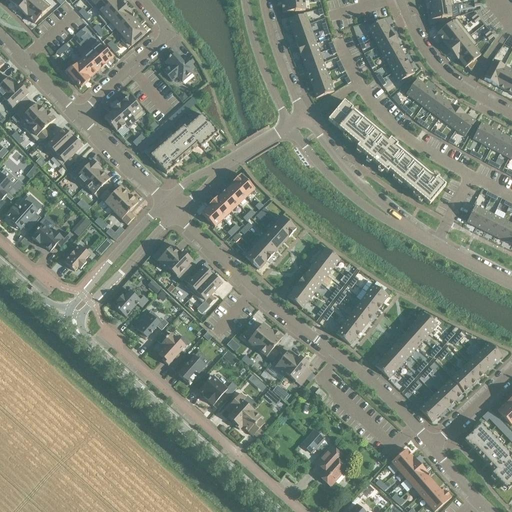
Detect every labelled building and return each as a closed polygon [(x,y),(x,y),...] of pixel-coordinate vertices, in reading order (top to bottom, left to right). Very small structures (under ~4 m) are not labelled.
[(26,0),(11,0),(10,2),(18,9),(26,0)] [(26,17),(41,0),(26,0),(18,9),(26,17)] [(42,15),(50,6),(43,0),(41,0),(26,17),(35,24),(41,17),(43,16),(42,15)] [(95,6),(101,0),(84,0),(92,9),(95,7),(95,6)] [(102,14),(117,0),(101,0),(95,6),(95,7),(101,14),(102,14)] [(109,22),(125,8),(117,0),(102,14),(101,14),(98,17),(106,26),(109,23),(109,22)] [(303,0),(302,0),(281,2),(282,13),(294,12),(296,12),(305,11),(303,0)] [(452,0),(428,0),(430,9),(453,6),(452,0)] [(453,6),(430,9),(431,20),(451,18),(450,9),(450,7),(453,6)] [(116,30),(132,16),(125,8),(109,22),(109,23),(116,30)] [(306,15),(288,21),(291,31),(309,25),(306,15)] [(123,38),(138,25),(132,18),(133,17),(132,16),(116,30),(123,38)] [(450,24),(437,34),(444,43),(463,28),(456,19),(450,24)] [(384,20),(367,29),(372,38),(389,29),(384,20)] [(146,33),(138,25),(123,38),(120,40),(128,49),(146,33)] [(309,25),(291,31),(295,41),(313,34),(309,25)] [(463,28),(444,43),(450,52),(470,36),(463,28)] [(389,29),(372,38),(377,47),(394,38),(389,29)] [(313,34),(295,41),(298,50),(316,44),(313,34)] [(470,36),(450,52),(457,60),(477,45),(470,36)] [(394,38),(377,47),(382,56),(399,47),(394,38)] [(97,40),(89,48),(105,66),(105,65),(113,58),(97,40)] [(316,44),(298,50),(302,60),(320,53),(316,44)] [(477,45),(457,60),(457,61),(458,60),(465,68),(480,56),(473,48),(477,45)] [(399,47),(382,56),(387,65),(404,56),(399,47)] [(105,66),(89,48),(80,55),(81,56),(96,73),(100,69),(101,70),(105,66),(105,65),(105,66)] [(163,71),(171,82),(177,77),(181,83),(192,74),(190,71),(193,68),(191,66),(194,63),(190,58),(187,60),(184,58),(181,60),(175,53),(170,58),(170,57),(167,59),(168,60),(164,62),(168,67),(163,71)] [(320,53),(302,60),(305,70),(323,63),(320,53)] [(81,56),(73,63),(75,66),(76,66),(88,80),(89,80),(96,73),(81,56)] [(404,56),(387,65),(393,74),(409,65),(404,56)] [(493,62),(484,80),(494,86),(503,67),(493,62)] [(323,63),(305,70),(309,79),(327,73),(323,63)] [(409,65),(393,74),(398,83),(414,74),(409,65)] [(76,66),(75,66),(67,73),(81,88),(89,81),(89,80),(88,80),(76,66)] [(503,67),(494,86),(499,88),(503,90),(511,73),(511,71),(504,68),(504,67),(503,67)] [(327,73),(309,79),(312,89),(330,83),(327,73)] [(511,73),(503,90),(511,94),(511,73)] [(4,100),(18,87),(17,86),(9,78),(6,80),(2,76),(0,77),(0,104),(4,101),(4,100)] [(417,79),(406,95),(414,101),(426,86),(417,79)] [(330,83),(312,89),(316,99),(334,92),(330,83)] [(25,97),(28,94),(18,84),(17,86),(18,87),(4,100),(4,101),(16,113),(16,114),(23,107),(24,108),(30,102),(25,97)] [(426,86),(414,101),(422,107),(434,92),(426,86)] [(434,92),(422,107),(431,113),(442,98),(434,92)] [(145,114),(129,96),(121,104),(136,122),(145,114)] [(442,98),(431,113),(439,119),(450,104),(442,98)] [(344,101),(328,121),(358,146),(356,148),(362,153),(387,174),(389,172),(429,205),(445,186),(436,179),(434,181),(395,148),(397,146),(390,140),(388,142),(351,111),(353,109),(344,101)] [(45,112),(37,104),(28,112),(24,108),(23,107),(16,114),(16,113),(15,114),(20,120),(17,122),(25,131),(45,112)] [(136,122),(121,104),(112,111),(125,126),(128,129),(136,122)] [(450,104),(439,119),(447,125),(458,110),(450,104)] [(458,110),(447,125),(456,131),(467,116),(458,110)] [(50,135),(44,130),(55,120),(47,111),(45,112),(25,131),(39,145),(41,144),(40,144),(49,136),(50,135)] [(125,126),(112,111),(104,118),(110,125),(109,125),(111,127),(111,126),(117,133),(117,132),(125,126)] [(218,133),(202,115),(186,129),(186,130),(199,145),(199,146),(201,148),(218,133)] [(467,116),(456,131),(464,137),(475,122),(467,116)] [(481,123),(472,140),(481,144),(491,128),(481,123)] [(186,130),(186,129),(184,127),(167,142),(183,160),(199,146),(199,145),(186,130)] [(491,128),(481,144),(491,149),(500,133),(491,128)] [(53,157),(73,138),(69,133),(68,134),(64,129),(53,140),(49,136),(40,144),(41,144),(53,157)] [(500,133),(491,149),(499,154),(509,137),(500,133)] [(511,139),(509,137),(499,154),(509,159),(511,152),(511,139)] [(82,147),(73,138),(53,157),(62,166),(64,164),(68,168),(74,162),(70,158),(82,147)] [(183,160),(167,142),(150,156),(166,174),(183,160)] [(85,187),(100,171),(101,171),(102,170),(92,161),(89,165),(84,160),(70,175),(84,189),(85,187)] [(35,167),(27,176),(30,180),(38,171),(35,167)] [(109,180),(101,171),(100,171),(85,187),(99,200),(100,199),(99,199),(107,191),(111,187),(107,183),(109,180)] [(13,186),(0,174),(0,202),(1,202),(6,196),(7,194),(13,199),(25,186),(18,180),(13,186)] [(232,183),(233,184),(246,198),(255,190),(241,175),(232,183)] [(233,184),(226,191),(225,191),(239,205),(246,198),(233,184)] [(113,212),(129,195),(130,192),(125,188),(123,189),(121,187),(112,196),(107,191),(99,199),(100,199),(113,212)] [(225,191),(226,191),(225,191),(221,195),(218,198),(218,199),(231,213),(239,205),(225,191)] [(138,204),(129,195),(113,212),(127,226),(134,218),(129,213),(133,209),(138,204)] [(218,199),(218,198),(217,197),(208,206),(209,206),(223,220),(231,213),(218,199)] [(14,206),(6,215),(10,220),(9,221),(16,227),(18,224),(22,228),(22,229),(23,228),(28,233),(41,219),(35,214),(37,212),(26,202),(20,209),(19,209),(18,209),(14,206)] [(209,206),(201,214),(207,220),(208,222),(209,222),(215,228),(223,220),(209,206)] [(475,206),(466,223),(476,228),(484,211),(475,206)] [(484,211),(476,228),(485,232),(493,215),(484,211)] [(493,215),(485,232),(494,237),(503,220),(493,215)] [(89,223),(82,217),(70,230),(78,236),(89,223)] [(282,217),(274,225),(288,238),(296,230),(290,224),(290,223),(288,222),(282,217)] [(503,220),(494,237),(503,241),(511,224),(503,220)] [(511,224),(503,241),(511,245),(511,224)] [(60,249),(71,237),(66,233),(62,238),(51,229),(49,231),(43,225),(40,228),(36,232),(37,232),(31,238),(39,244),(40,243),(43,246),(42,247),(42,248),(44,246),(50,252),(56,245),(60,249)] [(288,238),(274,225),(267,233),(281,246),(288,238)] [(281,246),(267,233),(260,241),(274,254),(281,246)] [(274,254),(260,241),(252,249),(267,262),(274,254)] [(167,269),(181,254),(180,253),(172,246),(169,249),(165,244),(152,257),(166,271),(168,269),(167,269)] [(90,255),(79,246),(64,263),(74,272),(78,268),(80,270),(86,263),(84,261),(90,255)] [(325,248),(318,256),(334,268),(340,260),(325,248)] [(267,262),(252,249),(245,258),(251,263),(251,264),(252,265),(253,265),(259,270),(267,262)] [(182,252),(180,253),(181,254),(167,269),(168,269),(181,282),(183,280),(189,275),(194,269),(189,265),(192,262),(182,252)] [(334,268),(318,256),(312,265),(327,276),(334,268)] [(327,276),(312,265),(306,273),(321,284),(327,276)] [(193,296),(213,276),(208,271),(207,272),(203,268),(193,278),(189,275),(183,280),(187,284),(184,287),(193,296)] [(321,284),(306,273),(300,281),(315,293),(321,284)] [(222,284),(213,276),(193,296),(203,304),(205,302),(209,306),(215,300),(211,296),(222,284)] [(150,281),(146,286),(155,293),(159,288),(150,281)] [(315,293),(300,281),(293,289),(308,301),(315,293)] [(382,305),(388,296),(373,285),(367,293),(382,305)] [(308,301),(293,289),(287,297),(302,309),(308,301)] [(124,298),(122,296),(116,302),(119,304),(115,308),(125,318),(137,304),(141,308),(148,301),(143,297),(140,300),(130,291),(124,298)] [(160,291),(156,296),(161,300),(166,295),(160,291)] [(376,313),(382,305),(367,293),(360,301),(376,313)] [(369,321),(376,313),(360,301),(354,309),(369,321)] [(363,329),(369,321),(354,309),(348,318),(363,329)] [(162,321),(151,311),(135,329),(141,334),(139,335),(145,340),(151,334),(151,335),(152,333),(157,327),(161,331),(168,324),(163,320),(162,321)] [(430,333),(437,325),(423,313),(416,320),(430,333)] [(357,338),(363,329),(348,318),(341,326),(357,338)] [(430,333),(416,320),(409,328),(423,341),(430,333)] [(271,332),(262,324),(254,334),(249,329),(242,338),(257,350),(271,332)] [(350,346),(357,338),(341,326),(335,334),(350,346)] [(423,341),(409,328),(402,336),(416,348),(423,341)] [(273,330),(271,332),(257,350),(271,362),(278,354),(278,353),(273,349),(282,338),(273,330)] [(447,343),(455,334),(452,331),(444,340),(447,343)] [(178,355),(185,347),(171,334),(167,338),(166,338),(164,340),(165,341),(161,345),(164,348),(158,355),(163,359),(162,361),(168,366),(175,359),(176,359),(179,356),(178,355)] [(416,348),(402,336),(395,343),(410,356),(416,348)] [(235,351),(240,346),(232,339),(227,344),(235,351)] [(410,356),(395,343),(388,351),(403,364),(410,356)] [(489,343),(481,350),(494,364),(502,357),(489,343)] [(286,375),(299,358),(298,356),(297,358),(288,351),(286,354),(280,350),(278,353),(278,354),(271,362),(269,364),(284,377),(286,375)] [(494,364),(481,350),(473,357),(487,371),(494,364)] [(227,351),(222,357),(233,366),(237,360),(227,351)] [(403,364),(388,351),(382,359),(396,372),(403,364)] [(205,367),(194,357),(178,375),(187,383),(189,386),(191,384),(191,383),(205,367)] [(487,371),(473,357),(466,364),(479,378),(487,371)] [(309,365),(299,358),(286,375),(300,387),(312,373),(307,369),(309,365)] [(396,372),(382,359),(375,366),(389,379),(396,372)] [(479,378),(466,364),(458,372),(472,385),(479,378)] [(472,385),(458,372),(451,379),(464,393),(472,385)] [(251,375),(247,380),(257,389),(262,385),(251,375)] [(207,383),(199,392),(204,396),(202,397),(212,406),(225,393),(229,397),(237,388),(232,383),(227,390),(213,377),(210,379),(209,379),(206,382),(207,383)] [(449,381),(441,388),(455,402),(462,394),(449,381)] [(273,391),(285,399),(289,393),(277,384),(273,391)] [(455,402),(441,388),(434,395),(447,409),(455,402)] [(315,394),(322,400),(326,395),(319,389),(315,394)] [(268,390),(263,395),(270,402),(275,397),(268,390)] [(245,399),(240,394),(227,408),(232,413),(227,418),(236,425),(235,427),(251,409),(243,402),(245,399)] [(447,409),(434,395),(426,402),(439,416),(447,409)] [(439,416),(426,402),(419,409),(432,423),(439,416)] [(511,425),(511,410),(505,404),(497,412),(511,426),(511,425)] [(261,418),(251,409),(235,427),(239,431),(242,428),(253,437),(254,436),(258,440),(264,434),(259,430),(264,424),(259,419),(261,418)] [(496,440),(481,424),(464,441),(479,456),(496,440)] [(312,454),(324,440),(314,431),(301,445),(312,454)] [(494,472),(511,455),(496,440),(479,456),(494,472)] [(329,464),(318,476),(321,479),(321,481),(325,484),(327,484),(330,486),(346,468),(336,458),(340,454),(332,447),(322,458),(329,464)] [(398,472),(414,458),(406,450),(391,463),(398,472)] [(511,486),(511,460),(510,458),(511,456),(511,455),(494,472),(492,474),(508,491),(511,486)] [(405,480),(421,467),(414,458),(398,472),(405,480)] [(377,460),(373,465),(378,469),(382,465),(377,460)] [(412,488),(428,475),(421,467),(405,480),(412,488)] [(419,496),(434,484),(428,477),(429,476),(428,475),(412,488),(419,496)] [(426,504),(444,489),(443,489),(441,491),(434,484),(419,496),(426,504)] [(433,511),(434,511),(451,498),(444,489),(426,504),(433,511)]
